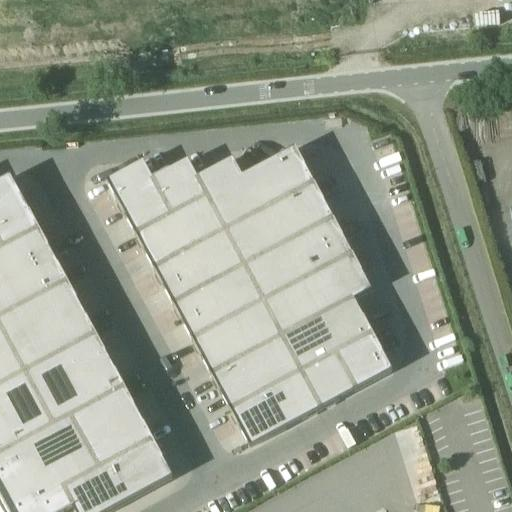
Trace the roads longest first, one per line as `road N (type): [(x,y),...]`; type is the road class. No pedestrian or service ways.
road 1 (residential): [(215,484),(418,370),(417,333),(356,143),(328,129),(40,158)]
road 2 (tertiary): [(422,74),(0,124)]
road 3 (residential): [(40,158),(215,484)]
road 4 (unclassified): [(511,366),(422,74)]
